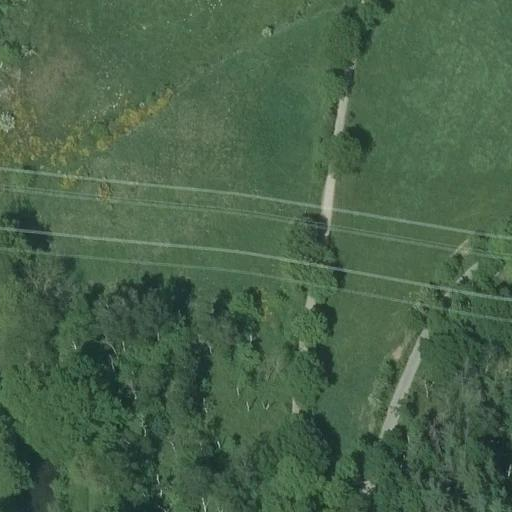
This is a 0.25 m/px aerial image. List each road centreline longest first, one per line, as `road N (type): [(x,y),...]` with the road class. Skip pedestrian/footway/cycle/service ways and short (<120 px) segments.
road 1 (track): [(294,511),(310,325),(375,0)]
road 2 (track): [(511,243),(439,319),(366,511)]
